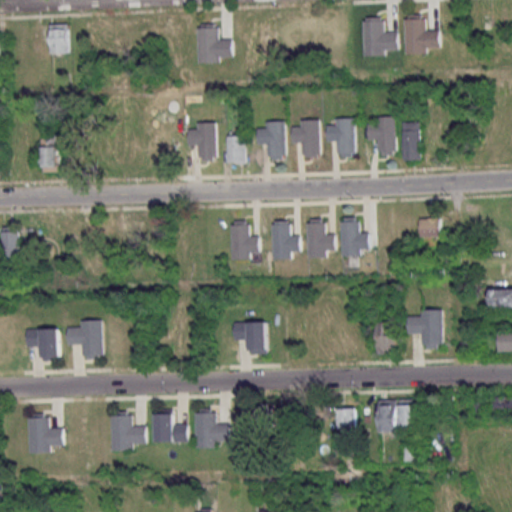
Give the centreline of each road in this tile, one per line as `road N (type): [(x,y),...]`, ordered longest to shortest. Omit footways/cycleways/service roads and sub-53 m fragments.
road 1 (tertiary): [(0,199),(511,180)]
road 2 (residential): [(511,373),(0,387)]
